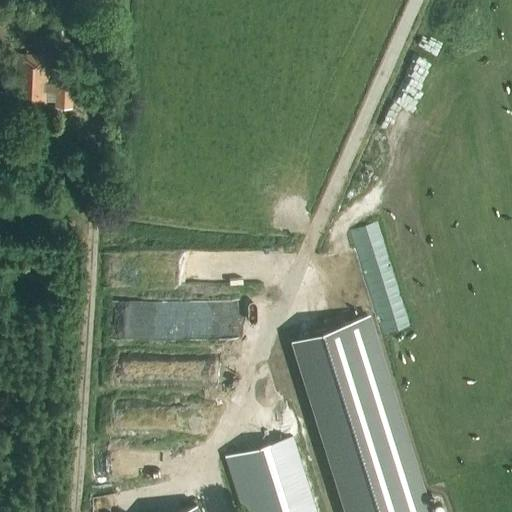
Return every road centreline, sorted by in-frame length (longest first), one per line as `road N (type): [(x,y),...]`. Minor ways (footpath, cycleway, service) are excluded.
road 1 (track): [(256,357),(415,0)]
road 2 (track): [(71,511),(96,199)]
